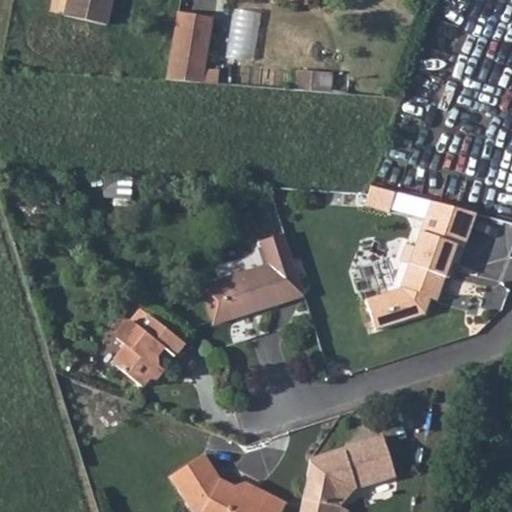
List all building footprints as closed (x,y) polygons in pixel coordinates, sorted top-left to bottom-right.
[(113,0),(69,0),(66,15),(108,23),(113,0)] [(259,59),(263,11),(234,8),(230,57),(259,59)] [(172,81),(224,84),(225,71),(211,69),(217,18),(182,13),(172,81)] [(365,303),(374,333),(424,318),(429,303),(435,305),(449,265),(455,267),(474,214),(452,207),(430,201),(413,250),(404,247),(397,264),(408,268),(399,292),(376,302),(365,303)] [(279,236),(257,242),(265,267),(195,288),(207,325),(275,304),(273,300),(298,292),(279,236)] [(125,323),(118,323),(110,331),(111,340),(119,347),(110,358),(109,366),(135,386),(150,368),(150,359),(158,350),(168,358),(179,345),(143,316),(132,329),(125,323)] [(297,511),(336,511),(338,505),(353,490),(391,478),(378,436),(347,445),(348,450),(307,462),(297,511)] [(166,480),(185,511),(279,511),(283,504),(255,490),(242,492),(238,499),(231,497),(228,485),(216,480),(201,457),(166,480)]
